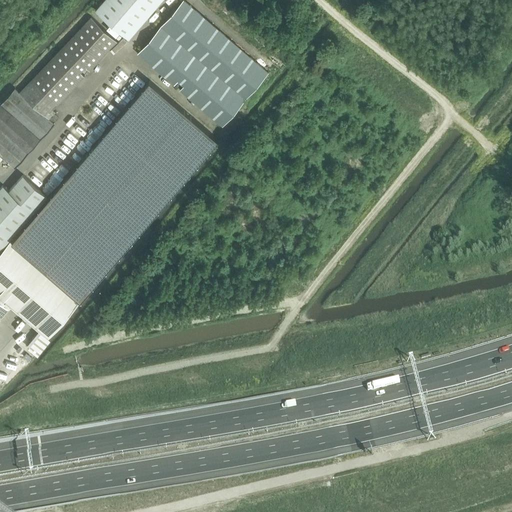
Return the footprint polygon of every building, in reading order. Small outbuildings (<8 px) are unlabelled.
[(105,0),(96,10),(131,39),(164,0),(105,0)] [(223,126),(268,72),(184,0),(182,0),(137,53),(174,84),(178,80),(184,85),(180,89),(223,126)] [(89,70),(117,41),(92,17),(20,92),(15,88),(0,104),(0,154),(15,168),(55,123),(50,119),(51,118),(55,122),(58,118),(54,114),(56,112),(53,109),(84,76),(80,72),(85,66),(89,70)] [(104,17),(99,21),(107,29),(111,25),(104,17)] [(150,80),(0,250),(0,318),(11,306),(39,331),(31,340),(41,348),(49,339),(48,338),(218,139),(150,80)] [(0,248),(46,194),(23,175),(10,191),(4,186),(0,189),(0,248)]
